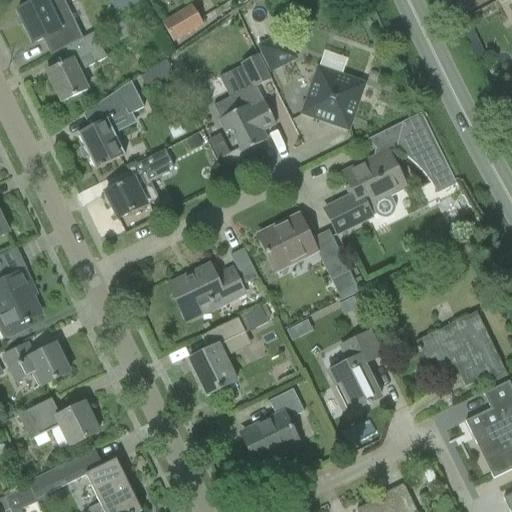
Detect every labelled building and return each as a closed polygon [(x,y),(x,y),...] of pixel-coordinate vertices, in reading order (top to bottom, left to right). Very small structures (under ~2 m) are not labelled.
[(44,0),(42,0),(17,12),(32,45),(42,40),(50,56),(61,50),(82,39),(78,30),(72,32),(69,25),(65,17),(62,10),(67,8),(63,0),(44,0),(45,0),(44,0)] [(203,27),(191,6),(174,16),(177,21),(185,35),(185,37),(203,27)] [(111,27),(120,42),(140,31),(131,15),(111,27)] [(46,73),(61,104),(80,95),(87,91),(78,73),(106,59),(94,33),(82,39),(61,50),(68,63),(46,73)] [(257,47),(271,74),(298,61),(284,33),(257,47)] [(254,87),(255,89),(256,89),(270,81),(258,56),(243,64),(254,87)] [(303,115),(348,131),(364,86),(318,70),(303,115)] [(77,136),(94,172),(112,163),(124,157),(106,121),(124,111),(127,116),(143,109),(131,84),(83,116),(87,125),(88,124),(91,129),(77,136)] [(231,132),(242,154),(268,141),(264,132),(276,126),(264,103),(263,103),(256,89),(255,89),(254,87),(213,107),(219,121),(218,122),(224,135),(231,132)] [(376,216),(377,218),(379,219),(380,220),(382,220),(384,220),(386,220),(388,219),(390,218),(391,217),(392,216),(393,214),(394,212),(394,210),(394,208),(393,206),(389,197),(405,189),(388,153),(397,149),(396,151),(406,157),(411,162),(416,166),(420,171),(425,176),(430,182),(433,187),(437,195),(456,185),(421,114),(367,141),(375,150),(374,152),(374,155),(374,156),(374,160),(343,175),(353,196),(337,204),(337,205),(325,211),(337,236),(376,216)] [(219,135),(207,141),(217,160),(228,154),(219,135)] [(197,137),(186,142),(191,152),(201,147),(197,137)] [(131,181),(108,192),(113,203),(111,205),(118,220),(158,201),(150,184),(171,173),(173,168),(165,152),(126,171),(131,181)] [(258,239),(274,271),(315,251),(299,218),(258,239)] [(321,263),(341,302),(342,302),(342,301),(354,295),(355,296),(359,293),(358,292),(353,281),(332,238),(318,245),(326,261),(321,263)] [(239,274),(244,285),(257,279),(252,268),(244,250),(230,256),(239,274)] [(168,287),(186,323),(204,314),(244,294),(232,270),(215,278),(209,267),(168,287)] [(0,268),(0,320),(5,332),(7,331),(9,335),(4,337),(5,338),(27,328),(25,324),(29,322),(28,321),(40,315),(32,299),(27,289),(30,288),(23,272),(5,281),(1,273),(2,272),(0,268)] [(353,281),(358,292),(365,289),(360,278),(353,281)] [(338,306),(339,308),(344,316),(358,309),(355,303),(353,299),(338,306)] [(260,308),(238,319),(245,334),(257,328),(267,323),(260,308)] [(451,360),(464,389),(482,381),(492,375),(496,382),(507,377),(477,315),(416,343),(423,359),(435,354),(440,365),(451,360)] [(206,352),(188,361),(206,397),(224,388),(235,383),(218,347),(245,334),(238,319),(205,335),(212,349),(206,352)] [(293,329),(286,332),(291,343),(298,339),(293,329)] [(327,373),(348,415),(380,399),(370,381),(363,366),(381,357),(369,333),(340,347),(348,363),(327,373)] [(35,373),(41,387),(69,374),(55,346),(32,357),(26,345),(3,356),(16,382),(35,373)] [(491,410),(465,423),(476,445),(479,443),(493,472),(490,474),(493,479),(511,470),(511,469),(511,447),(510,443),(508,440),(511,437),(511,391),(508,383),(502,387),(484,395),(491,410)] [(241,436),(255,464),(268,457),(269,460),(299,445),(290,427),(287,422),(304,413),(292,391),(268,402),(276,419),(241,436)] [(58,427),(69,448),(98,433),(84,404),(61,417),(52,399),(18,417),(31,442),(58,427)] [(1,406),(0,407),(0,417),(4,420),(10,419),(13,414),(12,408),(7,405),(1,406)] [(45,497),(86,477),(88,480),(100,505),(90,510),(88,511),(140,511),(115,462),(101,468),(93,451),(27,483),(29,487),(37,501),(45,497)] [(431,470),(422,474),(427,485),(436,481),(431,470)] [(21,511),(38,504),(38,503),(37,501),(29,487),(4,499),(10,511),(21,511)] [(415,511),(412,505),(404,487),(403,488),(380,499),(356,510),(356,511),(415,511)] [(511,511),(511,494),(503,499),(509,511),(511,511)]
